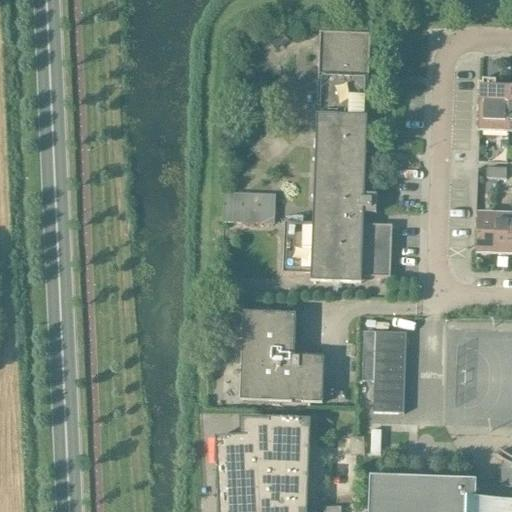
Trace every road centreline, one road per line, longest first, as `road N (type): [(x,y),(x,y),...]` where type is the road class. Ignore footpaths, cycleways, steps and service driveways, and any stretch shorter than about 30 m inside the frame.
road 1 (secondary): [(69,511),(46,0)]
road 2 (residential): [(511,294),(459,292),(437,274),(442,41)]
